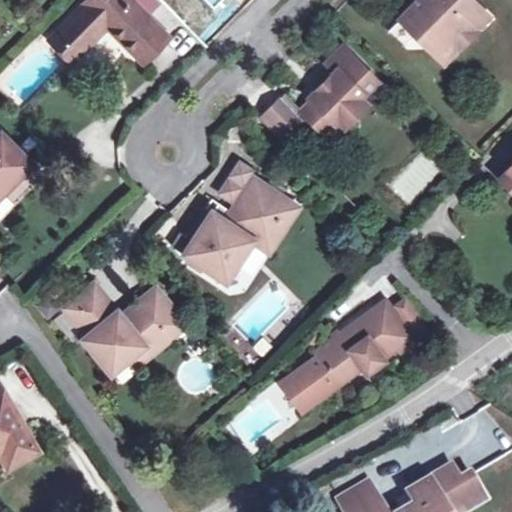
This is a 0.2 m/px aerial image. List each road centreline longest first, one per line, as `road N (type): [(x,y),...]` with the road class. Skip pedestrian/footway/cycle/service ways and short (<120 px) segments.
road 1 (residential): [(511,333),(216,511)]
road 2 (residential): [(0,337),(19,327),(151,511)]
road 3 (residential): [(164,153),(179,119),(293,0)]
